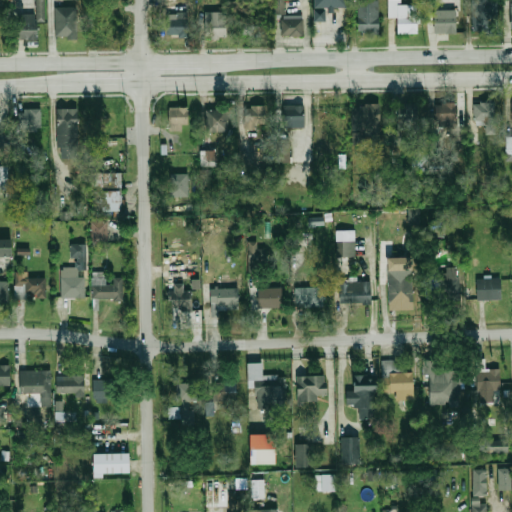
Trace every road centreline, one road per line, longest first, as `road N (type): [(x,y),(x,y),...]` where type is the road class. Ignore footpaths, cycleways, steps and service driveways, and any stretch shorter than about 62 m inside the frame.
road 1 (residential): [(0,334),(149,348),(511,332)]
road 2 (residential): [(150,511),(144,0)]
road 3 (secondary): [(146,85),(511,77)]
road 4 (secondary): [(511,55),(240,61)]
road 5 (secondary): [(146,63),(0,64)]
